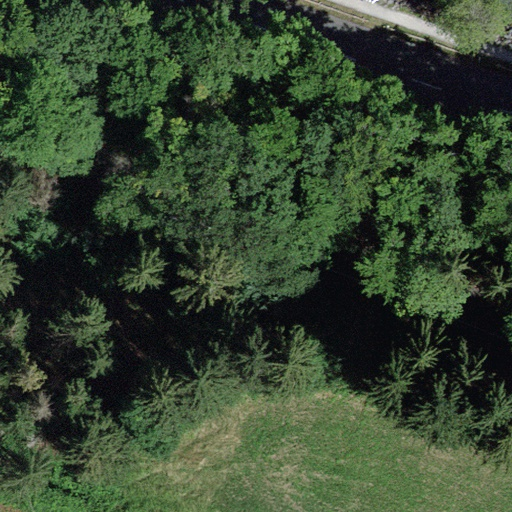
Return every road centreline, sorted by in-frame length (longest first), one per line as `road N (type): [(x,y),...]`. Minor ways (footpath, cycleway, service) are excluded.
road 1 (residential): [(0,119),(55,151),(511,334)]
road 2 (primary): [(183,0),(511,112)]
